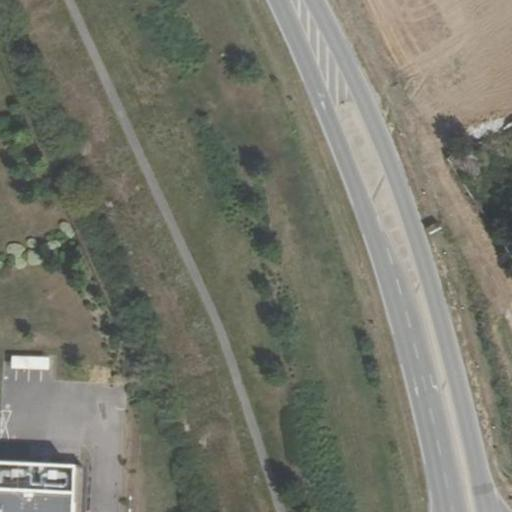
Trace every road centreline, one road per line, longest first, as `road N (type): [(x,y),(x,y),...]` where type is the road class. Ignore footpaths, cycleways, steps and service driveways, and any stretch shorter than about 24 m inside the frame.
road 1 (secondary): [(486,511),(419,247),(385,151),(313,0)]
road 2 (secondary): [(278,0),(376,245),(448,511)]
